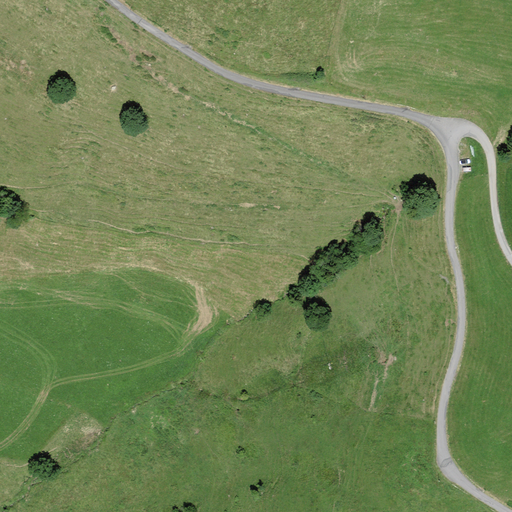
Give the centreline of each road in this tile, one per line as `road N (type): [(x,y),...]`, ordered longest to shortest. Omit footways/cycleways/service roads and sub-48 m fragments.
road 1 (track): [(0,183),(71,181),(242,204),(391,201),(411,256),(459,287)]
road 2 (unclassified): [(507,511),(451,472),(441,451),(461,299),(448,229),(453,163),(446,127)]
road 3 (unclassified): [(446,127),(239,79),(111,0)]
road 4 (unclassified): [(511,258),(502,244),(485,141),(468,128),(446,127)]
